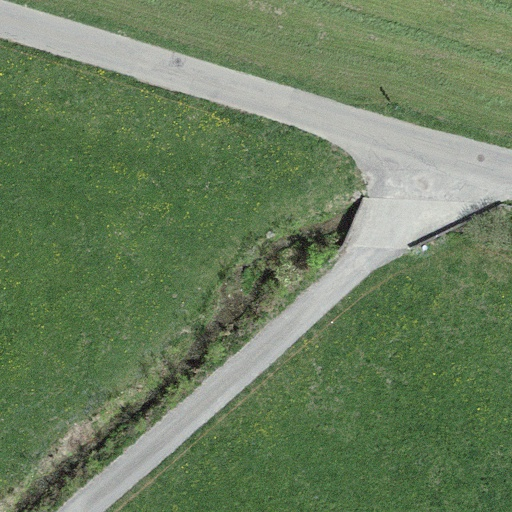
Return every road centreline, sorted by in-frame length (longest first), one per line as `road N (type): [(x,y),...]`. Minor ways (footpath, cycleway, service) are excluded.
road 1 (unclassified): [(443,155),(374,248),(75,511)]
road 2 (unclassified): [(443,155),(0,18)]
